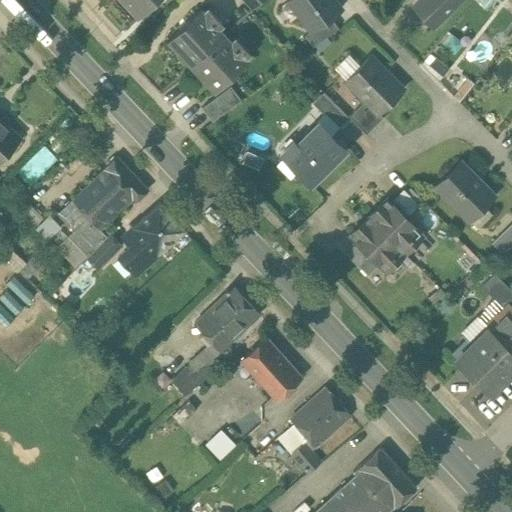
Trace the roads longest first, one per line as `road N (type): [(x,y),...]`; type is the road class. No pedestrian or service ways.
road 1 (primary): [(20,0),(460,467)]
road 2 (residential): [(511,170),(453,112),(335,199)]
